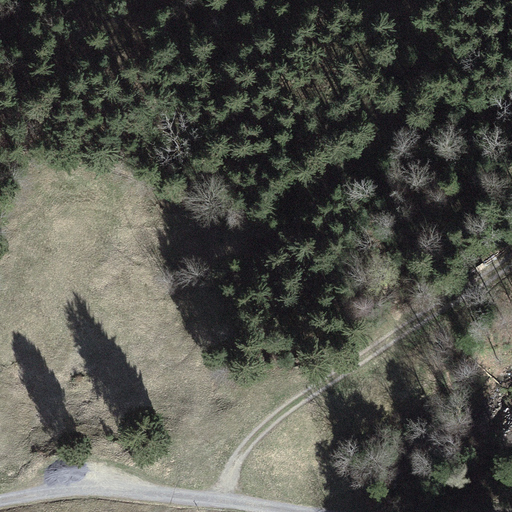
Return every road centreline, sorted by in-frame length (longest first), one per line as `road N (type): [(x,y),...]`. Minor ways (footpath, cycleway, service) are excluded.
road 1 (track): [(511,250),(266,430),(233,469),(219,504)]
road 2 (track): [(219,504),(116,491),(0,502)]
